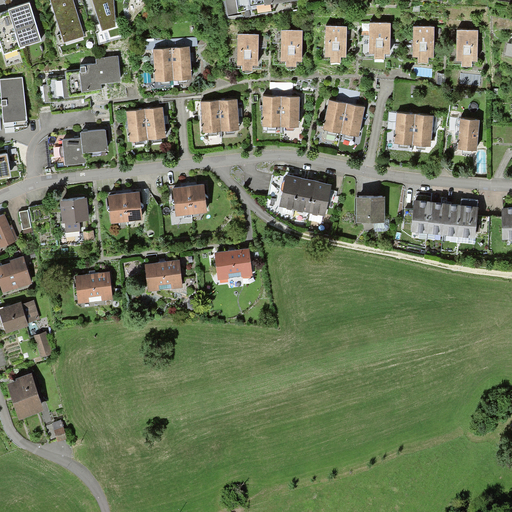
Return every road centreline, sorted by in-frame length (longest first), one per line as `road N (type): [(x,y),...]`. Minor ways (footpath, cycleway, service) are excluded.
road 1 (residential): [(0,197),(33,182),(275,155),(410,179),(511,185)]
road 2 (track): [(248,201),(316,240),(511,276)]
road 3 (residential): [(0,398),(21,441),(85,476),(106,511)]
